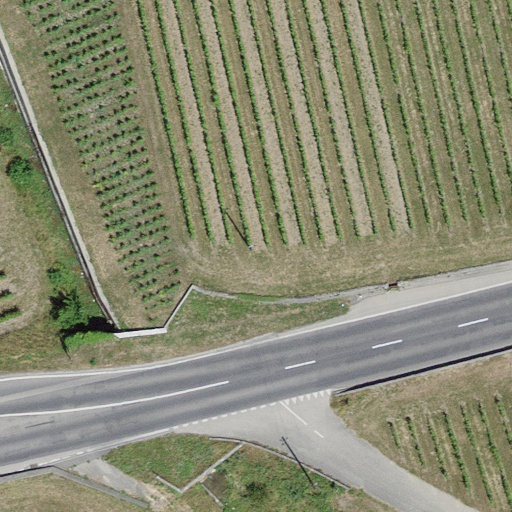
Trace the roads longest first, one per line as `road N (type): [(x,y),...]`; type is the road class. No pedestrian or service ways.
road 1 (secondary): [(0,427),(242,379),(511,312)]
road 2 (track): [(242,379),(349,461),(441,511)]
